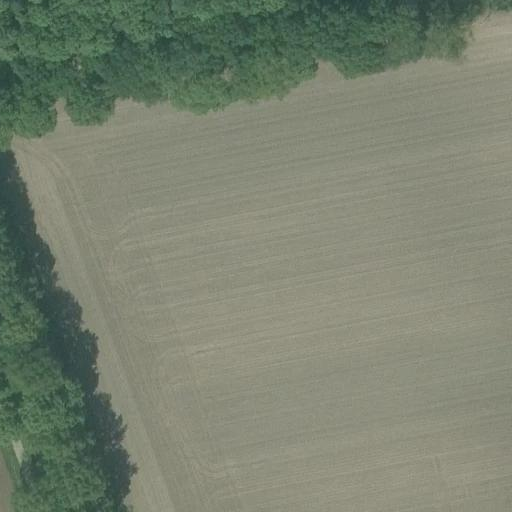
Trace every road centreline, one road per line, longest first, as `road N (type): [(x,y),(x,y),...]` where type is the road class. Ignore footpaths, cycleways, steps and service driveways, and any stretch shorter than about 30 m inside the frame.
road 1 (track): [(459,0),(0,88)]
road 2 (tertiary): [(69,511),(0,326)]
